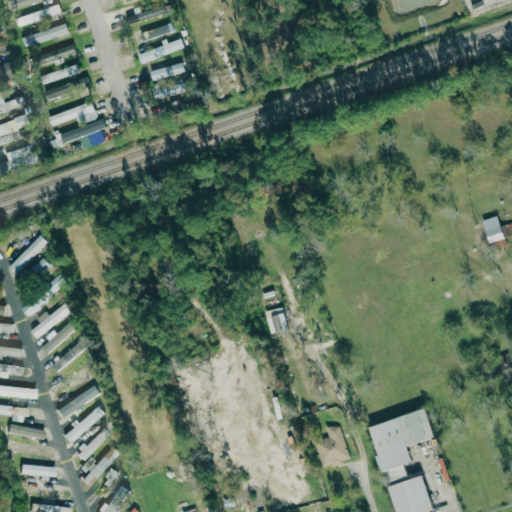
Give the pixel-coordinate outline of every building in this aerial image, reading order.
[(8,0),(11,8),(43,0),(8,0)] [(61,12),(58,4),(14,18),(17,27),(61,12)] [(124,16),(126,24),(166,14),(164,6),(124,16)] [(142,32),(146,42),(174,33),(171,23),(142,32)] [(24,44),(67,35),(65,26),(22,34),(24,44)] [(183,49),(181,39),(138,53),(141,62),(183,49)] [(75,53),(72,44),(32,57),(35,67),(75,53)] [(149,82),(181,73),(178,64),(147,73),(149,82)] [(0,82),(8,81),(4,65),(0,65),(0,82)] [(39,73),(41,81),(79,75),(77,66),(39,73)] [(46,101),(89,86),(86,76),(43,91),(46,101)] [(190,90),(187,81),(153,91),(155,99),(190,90)] [(2,103),(0,94),(0,112),(25,105),(22,97),(2,103)] [(47,116),(50,126),(76,117),(78,124),(97,118),(91,101),(47,116)] [(12,117),(15,126),(27,121),(24,113),(12,117)] [(0,123),(0,144),(16,140),(14,132),(9,134),(5,122),(0,123)] [(79,138),(81,147),(103,143),(99,123),(64,130),(66,141),(79,138)] [(4,151),(7,161),(0,163),(0,165),(1,171),(32,163),(28,146),(4,151)] [(487,241),(511,236),(511,222),(499,226),(497,216),(482,219),(487,241)] [(46,241),(39,235),(8,268),(15,274),(46,241)] [(49,266),(45,259),(28,268),(33,276),(49,266)] [(21,308),(26,315),(40,305),(35,299),(21,308)] [(35,337),(71,311),(65,303),(48,315),(45,311),(35,318),(39,323),(30,330),(35,337)] [(269,333),(287,329),(282,307),(264,311),(269,333)] [(47,338),(48,340),(41,347),(47,353),(74,328),(67,320),(47,338)] [(0,331),(11,332),(12,323),(0,322),(0,331)] [(0,353),(19,357),(20,349),(0,345),(0,353)] [(56,372),(79,352),(73,346),(51,366),(56,372)] [(0,373),(6,374),(21,375),(22,365),(0,363),(0,373)] [(57,385),(63,393),(90,373),(84,365),(57,385)] [(55,410),(60,418),(99,393),(94,384),(55,410)] [(0,395),(34,397),(35,387),(0,385),(0,395)] [(26,408),(0,404),(0,413),(11,415),(10,420),(24,422),(26,408)] [(104,413),(97,405),(71,427),(72,428),(63,436),(69,443),(104,413)] [(406,445),(433,438),(425,410),(368,426),(381,472),(411,463),(406,445)] [(43,430),(9,423),(7,432),(42,439),(43,430)] [(328,437),(314,441),(322,468),(349,459),(338,424),(325,428),(328,437)] [(106,434),(100,429),(77,454),(83,460),(106,434)] [(5,449),(27,453),(26,460),(51,464),(53,448),(6,440),(5,449)] [(81,480),(88,486),(118,452),(111,446),(81,480)] [(19,475),(54,476),(54,466),(20,465),(19,475)] [(406,477),(404,467),(384,472),(387,482),(406,477)] [(426,511),(433,510),(422,476),(387,487),(395,511),(426,511)] [(112,511),(128,490),(119,484),(100,511),(112,511)] [(63,497),(63,489),(24,488),(24,496),(63,497)]
